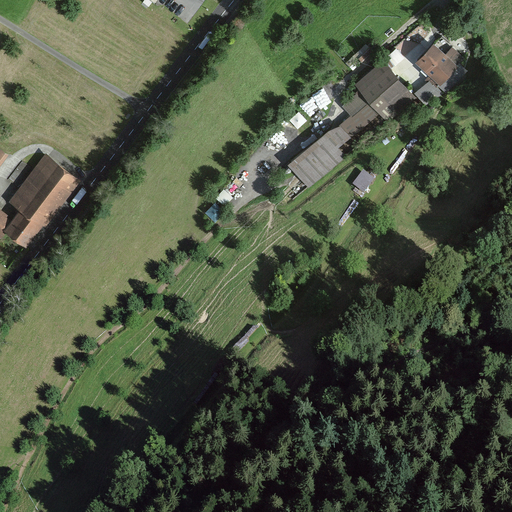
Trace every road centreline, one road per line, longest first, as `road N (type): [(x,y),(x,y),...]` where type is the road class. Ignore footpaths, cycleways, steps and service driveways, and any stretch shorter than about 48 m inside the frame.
road 1 (primary): [(233,0),(0,302)]
road 2 (track): [(209,511),(262,451),(358,383),(447,341),(511,322)]
road 3 (track): [(0,23),(145,115)]
road 4 (track): [(339,113),(343,79),(429,0)]
